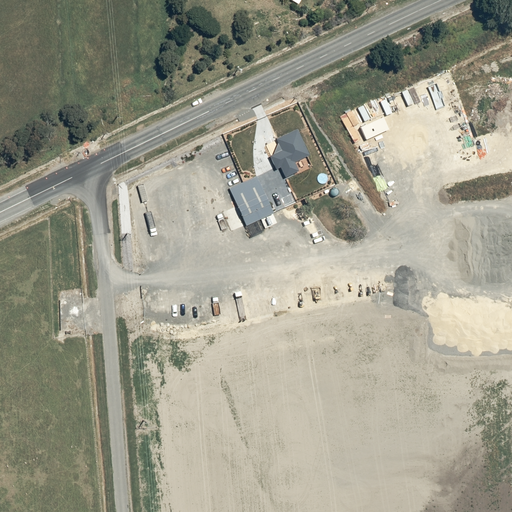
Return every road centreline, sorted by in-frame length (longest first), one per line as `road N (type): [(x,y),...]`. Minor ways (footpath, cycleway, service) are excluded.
road 1 (secondary): [(442,0),(82,162)]
road 2 (unclassified): [(82,162),(115,511)]
